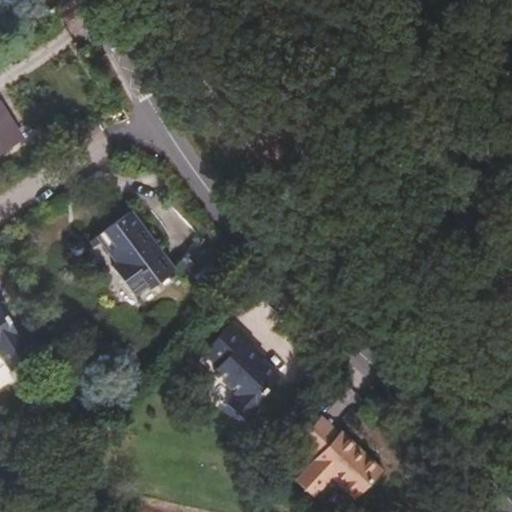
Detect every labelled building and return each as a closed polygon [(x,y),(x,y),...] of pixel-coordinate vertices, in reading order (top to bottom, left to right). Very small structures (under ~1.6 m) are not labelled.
[(0,100),(0,146),(36,123),(17,90),(0,100)] [(128,237),(142,257),(157,246),(164,258),(167,262),(192,245),(152,184),(117,207),(134,232),(128,237)] [(157,246),(142,257),(150,268),(164,258),(157,246)] [(230,301),(203,331),(219,346),(214,352),(239,376),(229,388),(248,405),(265,386),(260,380),(268,370),(270,372),(280,358),(248,330),(253,324),(230,301)] [(0,308),(0,353),(7,364),(28,350),(0,308)] [(295,427),(313,446),(340,416),(321,398),(295,427)] [(340,416),(313,446),(294,467),(314,485),(333,463),(357,487),(386,455),(341,415),(340,416)]
